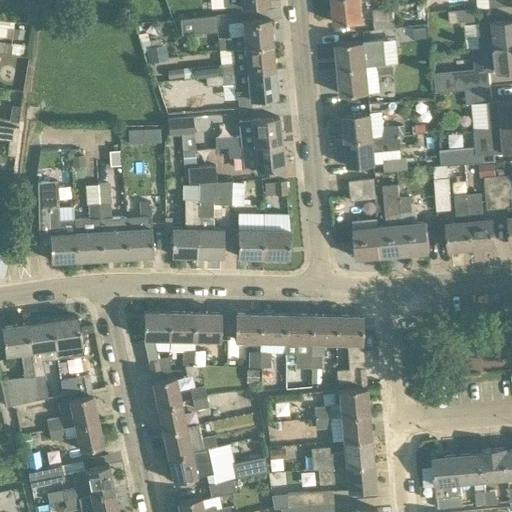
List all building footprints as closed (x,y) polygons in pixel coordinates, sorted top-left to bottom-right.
[(360,0),(332,0),(334,23),(362,21),(360,0)] [(476,0),(477,8),(490,7),(489,0),(476,0)] [(374,30),(395,29),(393,7),(372,9),(374,30)] [(448,23),(473,21),(472,9),(447,11),(448,23)] [(35,12),(26,11),(25,22),(34,23),(35,12)] [(203,17),(195,18),(180,20),(181,35),(217,32),(216,16),(203,17)] [(233,49),(272,45),(269,19),(240,22),(242,37),(217,39),(217,44),(206,45),(207,51),(219,50),(233,49)] [(491,22),(478,23),(480,48),(511,44),(511,19),(491,21),(491,22)] [(0,36),(11,38),(13,28),(14,22),(0,20),(0,36)] [(424,27),(414,28),(415,39),(425,38),(424,27)] [(24,30),(13,28),(11,38),(22,40),(24,30)] [(367,67),(385,65),(383,39),(336,43),(338,69),(367,67)] [(0,53),(23,57),(24,47),(0,44),(0,53)] [(435,91),(438,91),(465,88),(465,90),(490,88),(488,72),(511,70),(511,44),(480,48),(472,49),(474,69),(434,73),(435,91)] [(205,77),(274,70),(272,45),(233,49),(219,50),(220,66),(192,68),(192,78),(205,77)] [(385,65),(378,66),(379,77),(394,76),(393,63),(385,65)] [(340,95),(369,93),(367,67),(338,69),(340,95)] [(183,79),(182,69),(167,70),(168,81),(183,79)] [(274,70),(205,77),(206,86),(233,84),(234,99),(237,99),(238,109),(270,106),(269,97),(276,96),(274,70)] [(500,126),(511,125),(511,100),(498,102),(491,103),(490,88),(465,90),(466,105),(474,105),(475,117),(475,128),(500,126)] [(18,123),(20,107),(11,106),(9,122),(18,123)] [(345,140),(373,138),(371,112),(343,115),(345,140)] [(168,135),(194,133),(192,115),(167,117),(168,135)] [(215,149),(227,148),(281,143),(279,117),(238,121),(240,136),(214,138),(215,149)] [(383,137),(399,136),(398,125),(382,127),(383,137)] [(511,125),(500,126),(475,128),(478,154),(511,151),(511,125)] [(15,157),(18,129),(0,126),(0,139),(9,141),(6,156),(15,157)] [(143,129),(126,130),(126,144),(144,143),(143,129)] [(373,138),(345,140),(347,166),(375,164),(374,151),(400,149),(399,136),(383,137),(373,138)] [(281,143),(227,148),(228,158),(242,157),(243,170),(254,169),(255,171),(283,169),(281,143)] [(195,150),(185,151),(186,164),(198,163),(197,150),(195,150)] [(108,152),(109,166),(118,165),(117,151),(108,152)] [(384,171),(399,171),(406,170),(406,169),(418,168),(416,153),(405,154),(405,157),(383,159),(384,171)] [(84,156),(71,156),(72,168),(85,167),(84,156)] [(483,177),(495,176),(494,163),(479,165),(481,177),(483,177)] [(462,164),(442,165),(433,166),(437,210),(451,209),(449,179),(463,178),(462,164)] [(198,183),(216,182),(214,165),(188,166),(189,183),(198,183)] [(511,197),(510,174),(505,175),(497,175),(496,176),(499,208),(507,208),(508,215),(510,244),(511,243),(511,197)] [(496,176),(495,176),(483,177),(486,210),(499,208),(496,176)] [(350,201),(375,198),(373,178),(348,181),(350,201)] [(197,199),(196,256),(223,256),(223,227),(212,227),(212,204),(230,204),(231,181),(216,182),(198,183),(197,199)] [(287,195),(285,181),(273,182),(274,196),(285,195),(287,195)] [(126,257),(124,216),(110,217),(109,204),(110,204),(109,183),(97,184),(98,203),(101,258),(126,257)] [(404,254),(402,223),(402,212),(401,197),(399,197),(398,183),(387,184),(387,185),(382,186),(385,224),(377,225),(380,256),(404,254)] [(76,259),(74,219),(58,220),(58,207),(56,207),(55,184),(37,185),(38,208),(47,208),(50,261),(76,259)] [(245,185),(231,184),(230,204),(244,205),(245,185)] [(467,194),(472,248),(495,245),(492,217),(483,218),(480,193),(467,194)] [(449,250),(472,248),(467,194),(456,195),(457,209),(456,209),(457,220),(446,221),(449,250)] [(402,212),(411,211),(410,197),(409,197),(401,197),(402,212)] [(196,256),(197,199),(184,199),(184,227),(170,227),(170,256),(196,256)] [(124,216),(126,257),(152,255),(150,217),(152,217),(152,201),(139,202),(140,215),(124,216)] [(76,259),(101,258),(98,203),(88,204),(89,218),(74,219),(76,259)] [(380,256),(377,225),(376,219),(352,221),(355,258),(380,256)] [(402,223),(404,254),(429,252),(426,220),(417,221),(402,223)] [(262,257),(263,229),(237,229),(236,257),(262,257)] [(263,229),(262,257),(288,258),(289,230),(263,229)] [(169,339),(169,311),(143,310),(143,338),(150,373),(170,367),(169,357),(158,359),(153,339),(169,339)] [(194,339),(194,312),(169,311),(169,339),(194,339)] [(194,312),(194,339),(220,340),(220,312),(194,312)] [(259,340),(261,313),(235,312),(235,340),(259,340)] [(284,342),(286,314),(261,313),(259,340),(271,341),(284,342)] [(310,368),(311,314),(286,314),(284,342),(284,354),(294,354),(294,368),(310,368)] [(336,343),(337,315),(311,314),(310,368),(310,384),(320,384),(321,354),(325,355),(326,343),(336,343)] [(337,315),(336,343),(346,343),(348,367),(336,369),(337,384),(365,382),(362,344),(362,316),(337,315)] [(51,320),(57,358),(83,354),(77,316),(51,320)] [(43,360),(57,358),(51,320),(26,323),(30,351),(40,400),(48,398),(43,360)] [(0,384),(5,407),(40,400),(30,351),(26,323),(0,327),(4,355),(20,352),(23,377),(0,379),(0,384)] [(91,325),(79,326),(81,334),(92,333),(91,325)] [(193,365),(193,350),(183,350),(183,365),(193,365)] [(193,350),(193,365),(204,366),(205,350),(193,350)] [(248,351),(248,366),(259,367),(259,352),(248,351)] [(259,352),(259,367),(260,367),(270,367),(270,362),(270,357),(270,352),(259,352)] [(260,370),(247,369),(247,382),(260,383),(260,370)] [(157,406),(181,400),(176,374),(151,379),(157,406)] [(90,388),(88,375),(59,382),(61,394),(90,388)] [(206,396),(204,385),(190,388),(192,399),(206,396)] [(313,407),(314,418),(329,417),(339,416),(368,413),(366,387),(337,390),(338,404),(313,407)] [(73,424),(97,420),(91,393),(68,398),(68,399),(57,402),(61,417),(45,420),(48,430),(63,427),(73,425),(73,424)] [(194,409),(208,406),(206,396),(192,399),(194,409)] [(162,431),(186,426),(181,400),(157,406),(162,431)] [(368,413),(339,416),(340,425),(341,441),(370,438),(368,413)] [(329,417),(314,418),(315,424),(315,427),(330,426),(329,417)] [(73,424),(73,425),(78,451),(102,446),(97,420),(73,424)] [(192,451),(216,446),(214,436),(201,438),(198,423),(186,426),(162,431),(167,456),(192,451)] [(63,427),(48,430),(50,441),(65,438),(63,427)] [(312,469),(317,468),(372,463),(370,438),(341,441),(342,452),(329,453),(329,446),(310,447),(312,469)] [(192,451),(167,456),(173,482),(213,473),(210,458),(219,456),(216,446),(192,451)] [(484,481),(508,479),(505,447),(481,450),(481,452),(484,481)] [(487,505),(485,492),(484,481),(481,452),(458,454),(461,483),(472,482),(473,493),(475,493),(476,506),(487,505)] [(463,507),(461,483),(458,454),(433,457),(434,466),(421,467),(423,487),(436,486),(438,509),(463,507)] [(284,455),(268,457),(270,470),(285,469),(284,455)] [(237,478),(268,471),(264,456),(233,462),(237,478)] [(372,463),(317,468),(318,484),(345,482),(346,492),(375,489),(372,463)] [(61,464),(27,470),(30,486),(64,479),(61,464)] [(64,500),(113,490),(108,464),(72,472),(75,487),(62,490),(64,500)] [(240,478),(232,480),(234,486),(241,485),(240,478)] [(211,496),(234,491),(232,479),(209,484),(211,496)] [(117,511),(113,490),(64,500),(48,503),(49,511),(56,511),(79,507),(80,511),(117,511)] [(281,508),(333,503),(332,491),(305,493),(272,497),(273,508),(281,508)] [(485,492),(487,505),(496,504),(495,491),(485,492)] [(230,511),(229,507),(229,506),(216,509),(215,505),(203,508),(201,496),(177,501),(178,511),(230,511)] [(333,511),(333,503),(281,508),(280,511),(333,511)]
